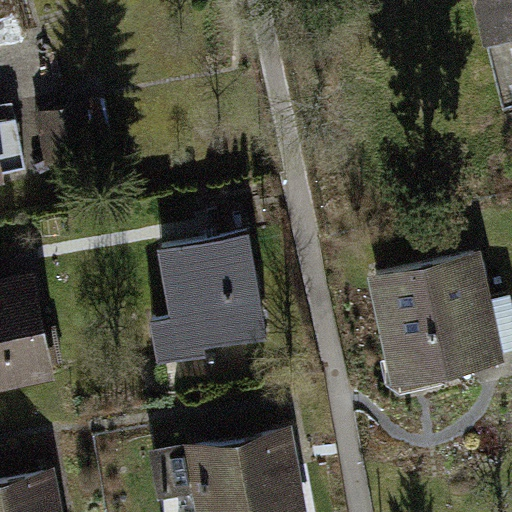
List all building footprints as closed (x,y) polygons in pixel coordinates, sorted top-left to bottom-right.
[(511,0),(487,0),(498,41),(511,37),(511,0)] [(101,91),(36,100),(45,160),(109,151),(101,91)] [(7,95),(0,95),(0,189),(20,187),(7,95)] [(266,226),(152,246),(170,354),(285,334),(266,226)] [(511,313),(498,247),(382,270),(404,382),(511,360),(511,313)] [(55,265),(0,273),(0,388),(73,377),(55,265)] [(316,511),(306,427),(195,440),(203,511),(316,511)] [(67,511),(61,466),(0,474),(0,511),(67,511)]
